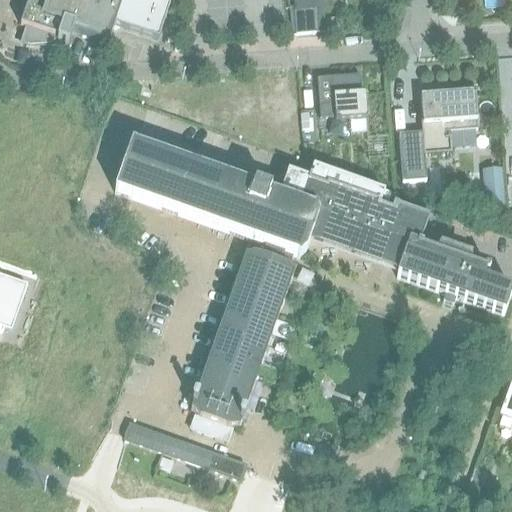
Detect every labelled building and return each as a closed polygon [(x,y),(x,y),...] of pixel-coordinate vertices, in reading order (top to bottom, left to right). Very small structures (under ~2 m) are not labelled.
[(29,0),(23,19),(20,27),(28,30),(23,45),(57,48),(58,43),(68,47),(69,47),(73,34),(108,46),(114,28),(123,31),(158,43),(172,0),(29,0)] [(296,37),(316,35),(314,11),(294,13),(296,37)] [(334,107),(318,108),(319,120),(334,119),(335,123),(349,122),(367,120),(365,95),(361,95),(359,77),(331,79),(334,107)] [(477,132),(474,91),(476,91),(476,89),(448,91),(448,93),(450,92),(450,96),(420,98),(422,117),(420,117),(421,135),(398,137),(402,185),(426,183),(424,157),(451,155),(450,139),(446,140),(445,134),(477,132)] [(316,210),(279,197),(277,197),(268,194),(269,192),(253,186),(253,188),(133,146),(115,195),(259,246),(255,258),(248,258),(246,258),(196,398),(195,398),(193,404),(195,404),(192,411),(194,412),(198,419),(227,429),(235,426),(238,427),(240,420),(241,421),(244,414),(242,414),(291,273),(288,273),(288,266),(292,255),(300,258),(304,252),(309,236),(315,220),(316,210)] [(383,192),(312,167),(307,178),(304,177),(303,180),(287,174),(277,197),(279,197),(316,210),(315,220),(309,236),(399,268),(396,278),(503,316),(511,292),(481,281),(484,275),(486,276),(487,273),(463,265),(464,260),(438,250),(435,255),(417,248),(426,221),(379,204),(383,192)] [(0,282),(0,324),(8,327),(17,301),(21,302),(26,287),(12,282),(10,286),(0,282)] [(511,422),(511,387),(500,418),(511,422)] [(239,484),(241,483),(246,470),(245,468),(167,440),(161,456),(239,484)]
